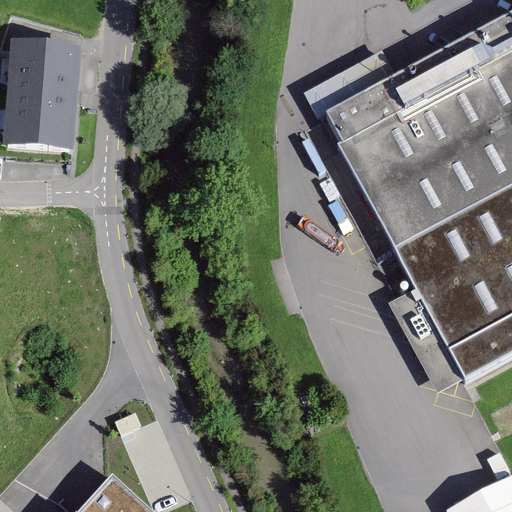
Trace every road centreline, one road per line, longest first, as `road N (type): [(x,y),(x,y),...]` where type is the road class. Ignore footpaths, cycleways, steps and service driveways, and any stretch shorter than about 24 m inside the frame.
road 1 (residential): [(101,192),(122,298),(213,511)]
road 2 (residential): [(120,0),(101,192)]
